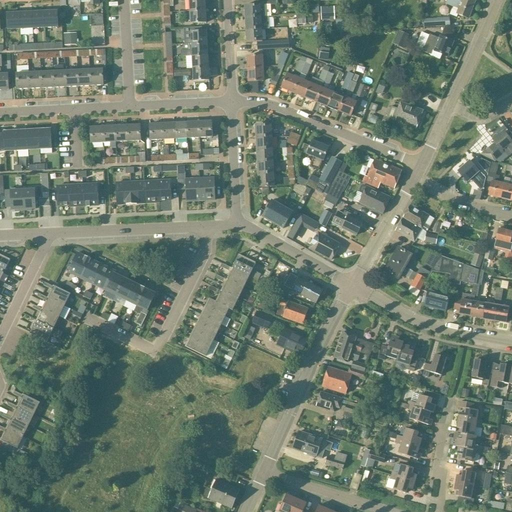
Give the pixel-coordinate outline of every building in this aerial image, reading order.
[(169,0),(163,0),(164,13),(170,12),(170,7),(174,7),(174,0),(173,0),(169,0)] [(206,10),(205,0),(189,0),(190,11),(206,10)] [(256,0),(257,5),(245,6),(246,18),(269,17),(271,16),(271,5),(277,4),(276,0),(256,0)] [(462,2),(456,0),(446,0),(445,4),(454,7),(452,10),(450,15),(456,17),(458,15),(468,19),(473,6),(462,2)] [(335,6),(322,7),(323,20),(336,20),(335,6)] [(312,7),(313,14),(303,15),(304,24),(314,23),(313,21),(319,21),(318,7),(312,7)] [(206,23),(206,10),(190,11),(191,24),(206,23)] [(44,12),(32,13),(33,29),(45,28),(44,12)] [(44,12),(45,28),(58,28),(57,12),(44,12)] [(20,29),(20,13),(8,14),(8,30),(20,29)] [(33,29),(32,13),(20,13),(20,29),(21,29),(21,35),(33,35),(33,29)] [(104,25),(104,14),(91,15),(92,26),(104,25)] [(269,29),(269,17),(246,18),(246,30),(262,29),(269,29)] [(450,17),(437,18),(437,19),(423,19),(424,27),(450,26),(450,17)] [(263,42),(262,29),(246,30),(247,43),(263,42)] [(408,38),(426,36),(425,30),(407,31),(408,38)] [(191,32),(192,39),(184,39),(185,44),(189,44),(208,43),(207,31),(191,32)] [(398,31),(396,42),(404,43),(406,33),(398,31)] [(78,43),(77,32),(64,33),(65,44),(78,43)] [(441,37),(440,39),(429,34),(422,51),(431,55),(433,51),(447,57),(453,42),(441,37)] [(291,41),(272,41),(273,49),(292,48),(291,41)] [(208,43),(189,44),(190,50),(181,50),(181,57),(192,56),(208,56),(208,43)] [(76,51),(63,52),(64,60),(65,60),(65,58),(76,57),(76,51)] [(64,60),(63,52),(51,52),(51,58),(59,58),(59,60),(64,60)] [(321,52),(320,59),(328,60),(329,53),(321,52)] [(208,56),(192,56),(193,69),(209,68),(208,56)] [(262,56),(247,57),(248,69),(263,69),(262,56)] [(295,72),(301,74),(305,63),(307,58),(301,56),(295,72)] [(305,63),(301,74),(306,76),(307,76),(311,65),(305,63)] [(274,74),(280,76),(284,67),(283,67),(278,65),(277,66),(277,68),(274,73),(274,74)] [(9,74),(1,74),(1,69),(0,68),(0,90),(9,90),(9,74)] [(209,68),(193,69),(194,81),(210,81),(209,68)] [(263,69),(248,69),(248,82),(258,82),(264,81),(263,75),(270,75),(270,74),(270,68),(263,69)] [(90,70),(78,71),(79,86),(91,86),(90,70)] [(90,70),(91,86),(103,85),(103,70),(90,70)] [(318,80),(329,85),(334,75),(323,70),(318,80)] [(65,71),(53,72),(54,88),(66,87),(65,71)] [(78,71),(65,71),(66,87),(79,86),(78,71)] [(41,72),(29,73),(29,89),(42,88),(41,72)] [(53,72),(41,72),(42,88),(54,88),(53,72)] [(345,80),(346,80),(342,91),(346,93),(354,74),(348,72),(345,80)] [(29,89),(29,73),(17,74),(17,89),(29,89)] [(276,86),(280,76),(274,74),(270,84),(276,86)] [(298,79),(293,93),(304,98),(310,84),(303,81),(306,76),(301,74),(299,79),(298,79)] [(344,98),(339,112),(351,117),(356,103),(351,101),(353,95),(352,94),(356,84),(359,76),(354,74),(346,93),(347,93),(344,98)] [(293,93),(298,79),(287,75),(281,89),(293,93)] [(321,89),(310,84),(304,98),(316,103),(321,89)] [(360,84),(356,96),(363,99),(368,87),(360,84)] [(333,93),(321,89),(316,103),(327,107),(333,93)] [(344,98),(333,93),(327,107),(339,112),(344,98)] [(391,106),(388,114),(386,117),(416,129),(423,111),(401,103),(398,109),(391,106)] [(199,122),(187,123),(188,139),(200,138),(199,122)] [(199,122),(200,138),(213,138),(212,122),(199,122)] [(175,139),(174,123),(162,124),(163,140),(175,139)] [(188,139),(187,123),(174,123),(175,139),(188,139)] [(163,140),(162,124),(150,124),(151,140),(163,140)] [(276,124),(271,125),(255,126),(256,137),(272,137),(272,130),(277,130),(276,124)] [(127,125),(115,126),(116,142),(128,141),(127,125)] [(127,125),(128,141),(141,141),(140,125),(127,125)] [(116,142),(115,126),(103,127),(103,142),(116,142)] [(103,142),(103,127),(91,127),(91,143),(103,142)] [(38,130),(40,150),(52,149),(51,129),(38,130)] [(17,151),(15,131),(5,131),(5,130),(4,131),(5,152),(17,151)] [(27,130),(15,131),(17,151),(28,151),(27,130)] [(38,130),(27,130),(28,151),(40,150),(38,130)] [(296,147),(301,136),(291,132),(287,143),(296,147)] [(492,140),(495,143),(481,154),(494,160),(495,161),(504,154),(507,157),(511,152),(511,140),(511,142),(503,132),(498,136),(497,134),(495,134),(492,136),(492,138),(493,140),(492,140)] [(273,149),(272,137),(256,137),(257,150),(273,149)] [(322,161),(324,162),(329,148),(312,141),(310,147),(304,144),(301,152),(314,158),(311,167),(319,170),(322,161)] [(129,163),(129,157),(123,157),(123,154),(120,155),(120,146),(116,146),(116,157),(117,164),(129,163)] [(200,153),(196,154),(196,148),(188,149),(188,154),(189,160),(199,160),(199,161),(201,161),(201,155),(200,153)] [(286,149),(289,185),(296,185),(293,148),(286,149)] [(177,161),(176,154),(169,155),(169,149),(163,149),(164,155),(164,162),(177,161)] [(273,149),(257,150),(257,162),(273,161),(273,149)] [(129,157),(129,163),(146,162),(145,152),(139,153),(139,156),(129,157)] [(325,193),(338,170),(342,162),(332,157),(320,179),(311,175),(305,185),(322,194),(323,192),(325,193)] [(274,174),(273,161),(257,162),(258,174),(274,174)] [(376,181),(394,189),(401,172),(375,161),(368,178),(365,177),(363,182),(373,187),(376,181)] [(475,165),(473,167),(469,161),(457,171),(467,182),(478,171),(479,169),(475,165)] [(499,176),(496,175),(498,164),(491,162),(487,176),(493,178),(493,181),(492,181),(488,195),(500,198),(503,184),(498,182),(499,176)] [(338,170),(325,193),(324,194),(338,200),(351,177),(338,170)] [(275,186),(274,174),(258,174),(259,187),(275,186)] [(186,202),(201,201),(199,178),(185,179),(186,202)] [(199,178),(201,201),(215,201),(214,178),(199,178)] [(503,184),(500,198),(511,201),(511,179),(510,179),(508,185),(503,184)] [(144,181),(146,204),(159,203),(158,180),(144,181)] [(158,180),(159,203),(160,203),(160,201),(172,201),(171,180),(158,180)] [(144,181),(130,182),(132,205),(146,204),(144,181)] [(132,205),(130,182),(116,182),(117,206),(132,205)] [(98,183),(83,184),(83,207),(99,206),(98,183)] [(83,184),(68,185),(69,207),(69,208),(83,207),(83,184)] [(58,207),(69,207),(68,185),(57,185),(58,207)] [(390,198),(367,187),(363,185),(361,186),(359,190),(359,192),(363,194),(359,203),(383,214),(390,198)] [(306,188),(297,206),(302,209),(311,190),(306,188)] [(23,212),(22,189),(7,190),(7,211),(16,211),(16,212),(23,212)] [(38,211),(37,190),(22,191),(23,211),(38,211)] [(338,200),(324,194),(322,197),(325,199),(324,200),(326,201),(323,206),(332,210),(334,205),(336,206),(338,200)] [(262,218),(273,224),(282,206),(271,200),(262,218)] [(424,231),(426,232),(433,219),(410,205),(402,218),(424,231)] [(282,206),(273,224),(283,230),(293,212),(282,206)] [(324,210),(318,223),(326,227),(332,214),(324,210)] [(341,228),(357,235),(363,223),(357,220),(356,217),(348,214),(347,216),(337,212),(332,223),(342,227),(341,228)] [(291,232),(297,235),(300,230),(303,226),(307,228),(309,224),(311,220),(307,218),(301,215),(300,217),(291,232)] [(424,231),(402,218),(395,231),(413,242),(416,238),(421,241),(426,232),(424,231)] [(436,222),(432,232),(446,237),(448,232),(441,229),(443,224),(436,222)] [(499,229),(495,241),(494,247),(495,247),(496,247),(501,248),(508,250),(507,251),(511,252),(511,236),(511,237),(511,235),(511,232),(505,231),(506,228),(501,227),(501,229),(499,229)] [(310,249),(331,260),(340,245),(318,233),(310,249)] [(436,244),(438,236),(426,233),(424,242),(436,244)] [(487,245),(481,271),(484,271),(487,272),(488,268),(489,268),(490,261),(491,261),(492,261),(493,255),(495,250),(496,247),(495,247),(494,247),(487,245)] [(398,248),(391,260),(404,267),(411,255),(398,248)] [(430,253),(427,258),(436,263),(440,257),(430,253)] [(474,254),(472,265),(481,267),(484,256),(474,254)] [(80,282),(89,261),(77,255),(67,275),(80,282)] [(250,277),(258,281),(261,275),(253,270),(256,264),(238,256),(233,267),(232,268),(234,269),(250,277)] [(460,285),(461,282),(464,265),(440,256),(440,257),(436,263),(431,271),(434,272),(440,273),(450,275),(449,278),(449,284),(460,285)] [(0,270),(3,272),(4,270),(6,271),(10,263),(0,258),(0,270)] [(412,271),(404,267),(391,260),(385,271),(397,278),(399,276),(404,279),(405,277),(411,280),(412,279),(413,280),(417,273),(419,274),(422,268),(416,265),(412,271)] [(94,288),(103,267),(89,261),(80,282),(94,288)] [(464,265),(461,282),(473,284),(476,285),(479,270),(464,265)] [(94,288),(105,293),(112,279),(115,273),(103,267),(94,288)] [(234,269),(228,280),(244,288),(250,277),(234,269)] [(284,286),(292,290),(298,277),(291,274),(284,286)] [(408,292),(417,297),(427,279),(418,274),(408,292)] [(292,290),(316,303),(322,290),(299,278),(292,290)] [(114,301),(122,283),(112,279),(105,293),(104,296),(114,301)] [(244,288),(228,280),(223,292),(239,299),(244,288)] [(49,298),(65,306),(70,295),(71,294),(53,286),(45,282),(44,285),(53,290),(49,298)] [(125,306),(133,288),(122,283),(114,301),(125,306)] [(137,311),(145,294),(133,288),(125,306),(137,311)] [(428,291),(427,297),(423,296),(422,303),(425,304),(424,306),(445,311),(449,297),(428,291)] [(239,299),(223,292),(217,303),(230,309),(233,311),(239,299)] [(49,298),(40,294),(38,297),(46,301),(47,302),(44,309),(43,310),(59,317),(65,306),(49,298)] [(147,316),(155,298),(145,294),(137,311),(147,316)] [(455,298),(453,310),(459,311),(459,315),(471,317),(473,302),(475,296),(471,295),(463,294),(462,299),(455,298)] [(230,309),(217,303),(210,299),(206,307),(226,317),(230,309)] [(283,317),(302,324),(308,309),(282,300),(280,305),(286,307),(283,317)] [(473,302),(471,317),(483,319),(486,304),(473,302)] [(486,304),(483,319),(495,321),(497,306),(486,304)] [(509,308),(497,306),(495,321),(506,323),(509,308)] [(206,307),(202,315),(222,325),(226,317),(206,307)] [(59,317),(43,310),(38,321),(54,329),(59,318),(59,317)] [(251,324),(267,330),(273,317),(257,310),(256,312),(252,310),(248,319),(253,321),(251,324)] [(202,315),(198,323),(218,333),(222,325),(202,315)] [(54,329),(38,321),(37,322),(35,327),(50,334),(51,331),(56,334),(58,331),(54,329)] [(122,327),(129,331),(132,325),(125,322),(122,327)] [(198,323),(195,331),(214,340),(218,333),(198,323)] [(249,326),(246,337),(252,339),(256,328),(249,326)] [(278,344),(300,355),(307,340),(284,330),(278,344)] [(195,331),(191,339),(210,348),(214,340),(195,331)] [(343,332),(338,345),(352,350),(370,356),(374,344),(355,338),(356,336),(343,332)] [(210,348),(191,339),(186,347),(206,357),(210,348)] [(397,360),(403,345),(404,343),(391,339),(388,348),(382,347),(378,358),(384,360),(386,356),(397,360)] [(352,350),(338,345),(334,358),(347,362),(349,358),(358,361),(360,353),(370,356),(352,350)] [(397,360),(397,362),(395,367),(400,369),(402,372),(407,369),(414,371),(418,360),(419,360),(422,350),(415,348),(415,349),(403,345),(397,360)] [(430,372),(431,372),(442,376),(447,358),(435,355),(432,366),(427,364),(423,376),(428,377),(430,372)] [(475,360),(472,377),(483,379),(482,385),(488,386),(491,374),(485,373),(487,362),(475,360)] [(352,365),(351,369),(365,373),(366,369),(366,368),(367,365),(353,361),(352,365)] [(509,384),(511,366),(501,364),(499,375),(493,374),(491,387),(497,388),(502,389),(503,383),(509,384)] [(329,368),(323,387),(345,394),(351,375),(365,379),(367,374),(365,373),(351,369),(349,368),(348,374),(329,368)] [(443,384),(441,393),(447,395),(449,386),(443,384)] [(34,415),(40,403),(23,394),(23,395),(15,391),(13,394),(21,398),(22,399),(18,406),(18,407),(34,415)] [(425,391),(423,396),(420,395),(416,407),(431,412),(431,413),(433,413),(436,406),(437,406),(441,396),(425,391)] [(321,392),(317,406),(335,412),(336,407),(340,409),(343,399),(321,392)] [(344,404),(346,405),(343,417),(356,421),(358,412),(362,413),(364,404),(359,402),(358,405),(345,401),(344,404)] [(459,420),(482,425),(483,421),(478,420),(479,411),(473,410),(474,404),(461,401),(460,408),(463,409),(462,413),(460,413),(459,420)] [(18,407),(18,406),(17,406),(9,402),(9,403),(8,405),(16,409),(16,410),(13,418),(29,426),(34,415),(18,407)] [(408,404),(408,405),(401,403),(400,407),(406,409),(413,411),(410,419),(430,426),(431,420),(429,419),(431,413),(431,412),(416,407),(414,407),(408,404)] [(13,418),(11,417),(11,418),(4,414),(3,414),(2,417),(10,421),(11,422),(7,429),(7,430),(23,438),(29,426),(13,418)] [(482,425),(459,420),(458,428),(463,429),(462,434),(464,435),(476,437),(477,436),(474,436),(476,428),(482,429),(482,425)] [(7,430),(7,429),(6,429),(0,426),(0,429),(5,432),(6,433),(2,441),(3,442),(1,447),(17,455),(20,450),(18,449),(23,438),(7,430)] [(397,435),(396,439),(420,446),(422,439),(417,438),(418,432),(407,429),(404,437),(397,435)] [(333,444),(311,436),(299,432),(293,448),(316,456),(322,459),(323,456),(325,450),(330,452),(333,444)] [(476,437),(464,435),(463,439),(458,438),(456,446),(458,447),(474,449),(488,452),(488,448),(483,447),(475,445),(476,437)] [(420,446),(396,439),(393,439),(392,442),(401,445),(399,454),(411,457),(412,452),(417,454),(420,446)] [(474,449),(458,447),(457,454),(462,455),(461,460),(474,462),(475,454),(482,455),(487,456),(488,452),(474,449)] [(371,451),(368,459),(375,461),(384,464),(386,455),(371,451)] [(324,465),(342,471),(347,456),(337,452),(335,458),(327,456),(324,465)] [(392,471),(391,475),(415,483),(417,475),(412,473),(413,469),(401,465),(399,473),(392,471)] [(457,475),(456,483),(474,486),(480,487),(480,483),(474,482),(476,473),(463,471),(463,476),(457,475)] [(359,490),(364,475),(356,472),(351,488),(359,490)] [(491,488),(493,474),(487,473),(484,487),(491,488)] [(415,483),(391,475),(390,479),(396,481),(394,490),(406,493),(408,488),(412,489),(415,483)] [(203,496),(231,508),(239,491),(216,481),(212,490),(207,488),(203,496)] [(474,486),(456,483),(455,490),(460,491),(459,496),(471,499),(473,490),(479,491),(480,487),(474,486)] [(291,511),(297,500),(287,495),(279,511),(291,511)] [(297,500),(291,511),(304,511),(303,511),(307,504),(297,500)] [(196,511),(197,510),(177,501),(174,508),(184,511),(196,511)] [(487,507),(504,510),(505,503),(488,501),(487,507)]
